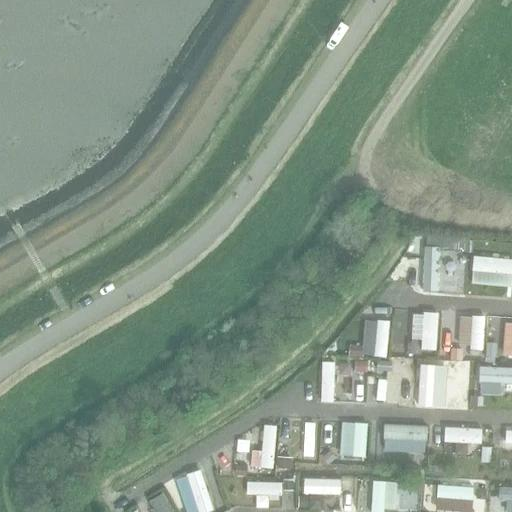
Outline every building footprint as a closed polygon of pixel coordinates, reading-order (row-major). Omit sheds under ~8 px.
[(442,237),(440,283),(459,284),(462,239),(442,237)] [(509,263),(511,263),(511,247),(492,246),(491,271),(509,272),(509,263)] [(123,277),(103,284),(106,293),(126,285),(123,277)] [(410,319),(424,324),(428,313),(414,308),(410,319)] [(406,338),(409,310),(398,309),(395,336),(406,338)] [(352,395),(354,352),(340,351),(338,394),(352,395)] [(390,366),(391,354),(375,352),(373,364),(390,366)] [(463,391),(453,390),(455,355),(438,354),(436,397),(470,399),(471,382),(463,382),(463,391)] [(405,393),(406,370),(395,370),(394,393),(405,393)] [(384,448),(386,414),(360,413),(358,447),(384,448)] [(280,446),(293,447),(294,414),(282,414),(280,446)] [(331,431),(312,430),(311,455),(330,455),(331,431)] [(207,511),(232,501),(223,480),(232,475),(224,458),(190,473),(207,511)] [(321,469),(320,485),(358,487),(359,471),(321,469)] [(391,471),(389,507),(402,508),(404,472),(391,471)] [(273,500),(285,500),(285,486),(300,486),(300,473),(261,473),(261,489),(273,488),(273,500)] [(492,490),(492,476),(455,476),(455,490),(492,490)] [(193,511),(180,490),(168,497),(177,511),(193,511)] [(476,500),(476,491),(455,490),(454,499),(476,500)]
